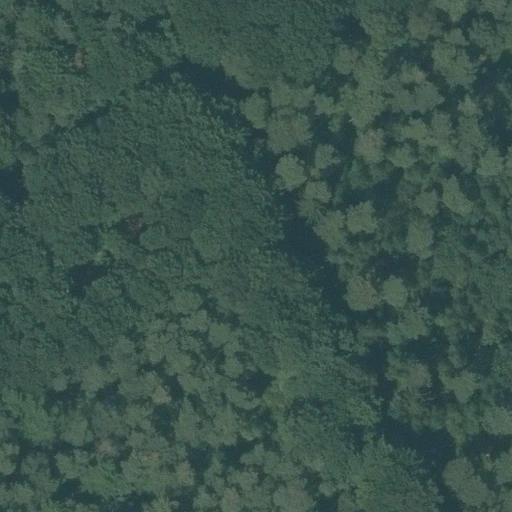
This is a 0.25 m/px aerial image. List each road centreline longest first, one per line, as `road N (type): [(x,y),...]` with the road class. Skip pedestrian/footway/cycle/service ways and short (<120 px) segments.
road 1 (track): [(164,0),(436,511)]
road 2 (track): [(0,183),(338,0)]
